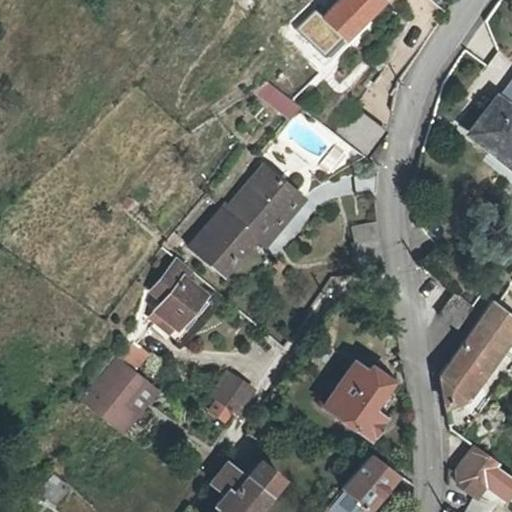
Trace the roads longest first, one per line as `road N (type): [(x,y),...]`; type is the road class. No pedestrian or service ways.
road 1 (residential): [(409,278),(400,173),(412,123),(429,78),(483,0)]
road 2 (residential): [(409,278),(337,284),(268,373),(172,356)]
road 3 (residential): [(429,511),(431,454),(409,278)]
